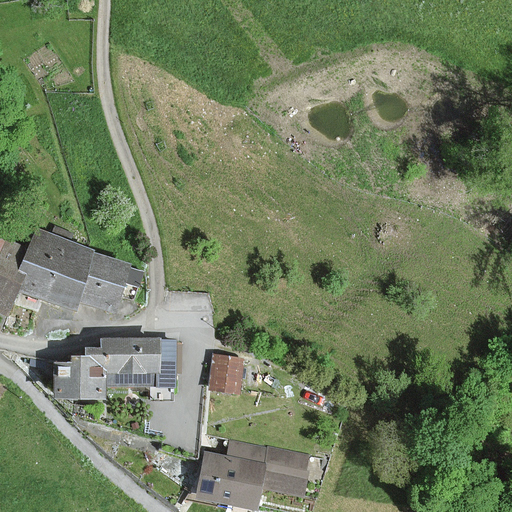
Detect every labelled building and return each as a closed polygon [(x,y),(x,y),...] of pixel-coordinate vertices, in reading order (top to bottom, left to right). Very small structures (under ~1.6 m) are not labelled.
[(95,250),(37,228),(28,248),(19,268),(29,274),(19,293),(77,311),(80,304),(94,252),(95,250)] [(19,268),(28,248),(8,239),(6,244),(0,258),(0,312),(8,316),(19,293),(29,274),(19,268)] [(116,314),(130,264),(94,252),(80,304),(116,314)] [(161,339),(106,339),(106,350),(89,350),(89,358),(75,358),(75,364),(56,364),(56,396),(105,396),(105,384),(173,384),(173,344),(161,343),(161,339)] [(242,360),(216,356),(211,389),(238,392),(242,360)] [(268,449),(232,442),(229,457),(207,453),(199,497),(256,508),(260,486),(302,494),(305,478),(309,457),(268,449)]
